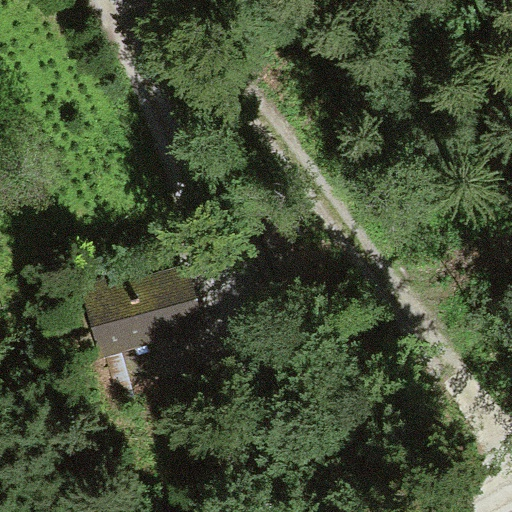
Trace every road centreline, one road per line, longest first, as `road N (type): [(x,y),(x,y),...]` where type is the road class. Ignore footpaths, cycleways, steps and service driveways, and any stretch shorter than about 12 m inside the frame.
road 1 (track): [(114,0),(155,25),(233,103),(453,360),(511,390)]
road 2 (track): [(274,511),(218,289),(100,0)]
